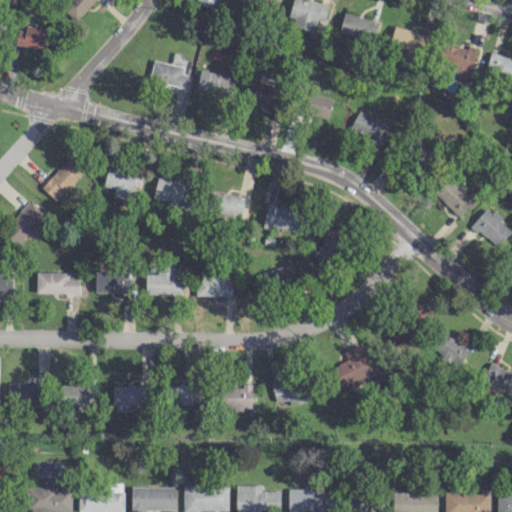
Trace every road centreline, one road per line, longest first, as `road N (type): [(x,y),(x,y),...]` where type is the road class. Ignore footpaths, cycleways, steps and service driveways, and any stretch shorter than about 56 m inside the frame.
road 1 (tertiary): [(0,93),(339,176),(365,190),(511,324)]
road 2 (residential): [(411,238),(350,304),(284,334),(0,337)]
road 3 (residential): [(0,166),(56,107),(135,0)]
